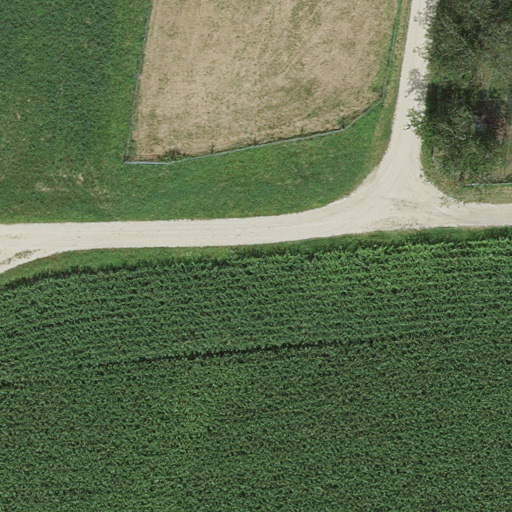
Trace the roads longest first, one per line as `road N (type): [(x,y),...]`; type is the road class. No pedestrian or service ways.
road 1 (track): [(0,240),(257,238),(315,230),(359,213)]
road 2 (track): [(359,213),(397,159),(422,0)]
road 3 (track): [(359,213),(511,207)]
